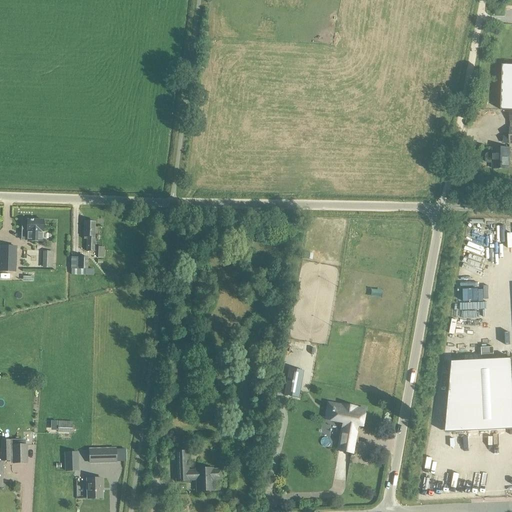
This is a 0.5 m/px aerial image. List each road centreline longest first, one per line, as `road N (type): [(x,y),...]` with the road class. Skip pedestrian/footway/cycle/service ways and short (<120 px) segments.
road 1 (unclassified): [(442,208),(386,511)]
road 2 (unclassified): [(171,203),(442,208)]
road 3 (track): [(484,0),(442,208)]
road 4 (unclassified): [(171,203),(0,198)]
